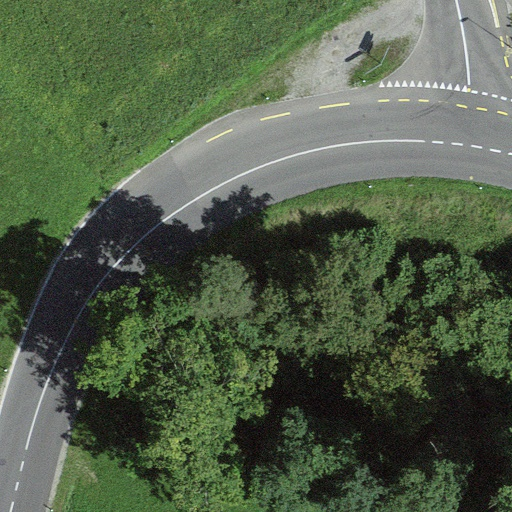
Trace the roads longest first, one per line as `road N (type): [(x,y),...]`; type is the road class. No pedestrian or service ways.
road 1 (tertiary): [(15,511),(69,333),(95,285),(176,214),(254,169),(355,140),(466,146)]
road 2 (tertiary): [(455,0),(471,90),(466,146)]
